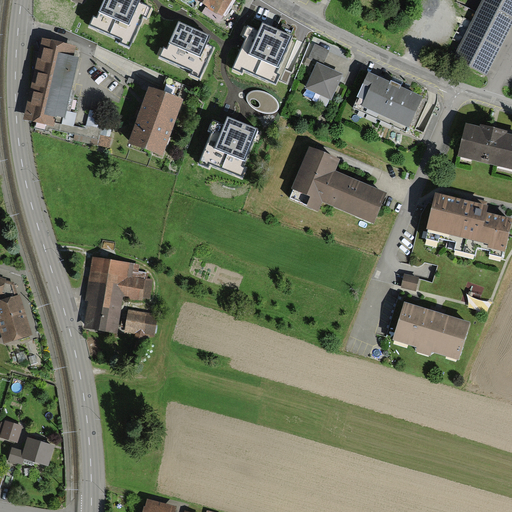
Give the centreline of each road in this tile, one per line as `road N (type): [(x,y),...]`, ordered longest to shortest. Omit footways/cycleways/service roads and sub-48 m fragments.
road 1 (secondary): [(21,0),(18,136),(77,357),(91,511)]
road 2 (residential): [(458,88),(355,344)]
road 3 (residential): [(458,88),(273,0)]
